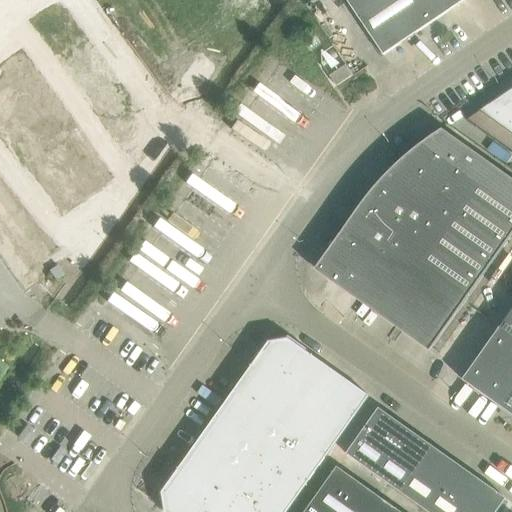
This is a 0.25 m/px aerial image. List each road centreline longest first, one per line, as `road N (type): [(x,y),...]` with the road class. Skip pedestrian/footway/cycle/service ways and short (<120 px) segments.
road 1 (unclassified): [(261,281),(362,127),(511,27)]
road 2 (unclassified): [(261,281),(511,465)]
road 3 (unclassified): [(99,511),(261,281)]
